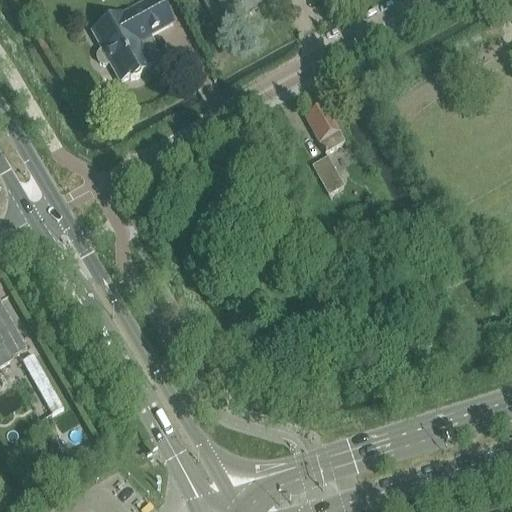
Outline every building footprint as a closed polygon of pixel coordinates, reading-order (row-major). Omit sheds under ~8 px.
[(123,16),(93,33),(103,52),(100,54),(98,57),(98,61),(100,65),(103,67),(107,67),(111,65),(121,84),(131,79),(132,80),(136,80),(140,78),(142,74),(141,73),(151,67),(145,56),(147,54),(150,51),(151,47),(151,42),(149,39),(173,25),(159,0),(156,0),(124,18),(123,16)] [(214,0),(227,23),(233,20),(234,22),(236,23),(239,24),(251,17),(252,15),(252,12),(251,10),(269,0),(214,0)] [(305,121),(325,157),(345,146),(325,110),(305,121)] [(344,190),(327,160),(312,169),(328,198),(344,190)] [(0,305),(0,369),(11,364),(9,361),(26,351),(0,305)] [(34,358),(22,365),(52,418),(64,411),(34,358)]
